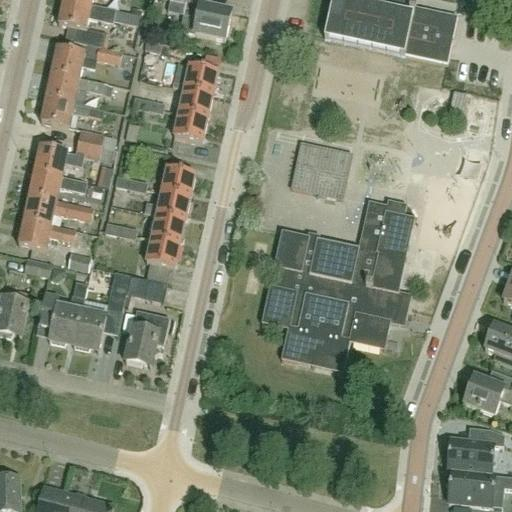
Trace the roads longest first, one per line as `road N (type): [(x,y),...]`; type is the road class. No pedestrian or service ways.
road 1 (residential): [(166,477),(270,0)]
road 2 (residential): [(511,174),(422,420),(412,511)]
road 3 (residential): [(166,477),(0,429)]
road 4 (residential): [(309,511),(166,477)]
road 5 (residential): [(31,0),(0,141)]
